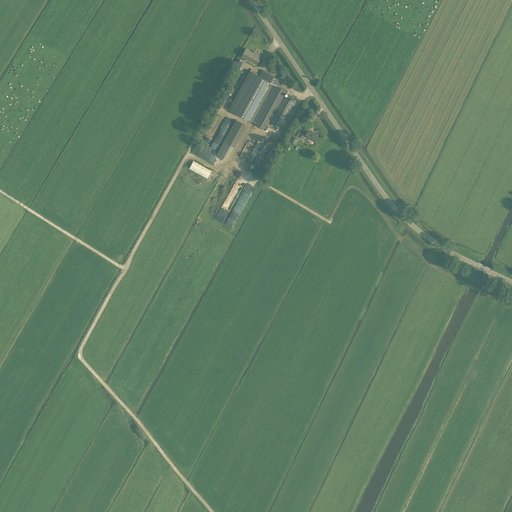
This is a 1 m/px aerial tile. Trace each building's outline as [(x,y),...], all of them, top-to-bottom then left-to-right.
[(246,49),(242,56),(256,64),(261,55),(256,53),(256,54),(246,49)] [(250,71),(229,110),(265,129),(269,122),(281,128),(296,101),(284,95),(287,90),(280,87),(283,81),(264,71),(261,77),(250,71)] [(226,161),(245,125),(234,119),(215,155),(226,161)] [(217,148),(229,128),(223,124),(209,148),(214,150),(216,147),(217,148)] [(304,131),(301,137),(303,139),(305,136),(315,141),(318,134),(309,129),(307,133),(304,131)] [(247,141),(240,157),(245,160),(253,144),(247,141)] [(249,198),(253,188),(246,184),(244,190),(246,191),(244,196),(249,198)]
